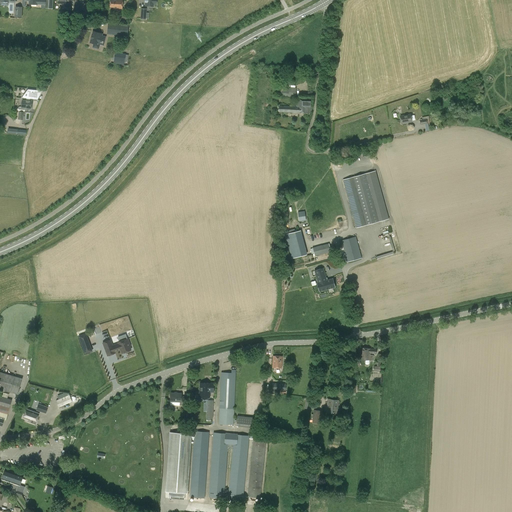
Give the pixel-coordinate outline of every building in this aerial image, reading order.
[(48,0),(25,0),(29,0),(29,4),(41,4),(41,8),(48,8),(48,0)] [(74,0),(58,0),(58,4),(66,4),(65,9),(79,10),(79,6),(75,6),(74,0)] [(121,0),(115,0),(111,0),(110,7),(114,7),(114,8),(122,9),(123,0),(121,0)] [(108,24),(107,32),(114,33),(114,34),(127,36),(128,26),(108,24)] [(92,35),(90,43),(94,44),(93,47),(98,48),(99,45),(99,42),(104,43),(105,37),(102,36),(102,34),(93,32),(92,36),(92,35)] [(114,61),(124,62),(126,54),(115,52),(114,61)] [(287,96),(287,97),(296,97),(296,88),(289,87),(289,89),(286,89),(286,91),(284,91),(284,89),(283,89),(282,96),(287,96)] [(26,96),(26,98),(30,99),(37,99),(41,93),(39,92),(39,90),(28,89),(26,91),(26,94),(25,96),(26,96)] [(19,107),(17,109),(19,111),(18,119),(23,120),(24,112),(25,110),(26,108),(31,109),(32,101),(30,101),(30,99),(26,98),(26,100),(22,100),(21,107),(19,107)] [(296,99),(296,107),(279,106),(279,112),(311,113),(311,99),(296,99)] [(401,124),(412,122),(411,114),(400,116),(401,124)] [(375,171),(363,174),(343,180),(356,228),(377,222),(389,219),(375,171)] [(306,221),(304,212),(297,213),(299,222),(306,221)] [(292,259),(307,255),(300,230),(285,234),(292,259)] [(347,262),(362,258),(356,237),(341,240),(347,262)] [(329,244),(312,248),(314,257),(331,252),(329,244)] [(319,292),(335,287),(333,278),(327,280),(323,268),(314,270),(317,282),(316,283),(319,292)] [(78,336),(85,354),(92,351),(86,333),(78,336)] [(131,350),(128,339),(118,342),(118,343),(112,345),(110,340),(103,343),(108,356),(115,353),(115,352),(121,350),(122,351),(125,350),(125,352),(131,350)] [(360,359),(366,359),(365,363),(366,364),(368,364),(369,364),(369,361),(373,361),(374,355),(370,355),(370,353),(376,354),(377,350),(361,348),(360,359)] [(281,368),(282,356),(273,356),(273,367),(281,368)] [(219,424),(234,425),(236,370),(232,369),(232,373),(221,372),(219,424)] [(0,372),(0,388),(18,394),(22,379),(0,372)] [(200,383),(200,391),(200,395),(209,396),(210,392),(213,392),(214,384),(200,383)] [(171,393),(170,401),(171,401),(170,405),(180,405),(180,404),(185,405),(185,396),(182,396),(182,393),(171,393)] [(72,402),(69,395),(56,400),(59,407),(72,402)] [(0,425),(2,426),(4,419),(6,420),(12,400),(0,396),(0,425)] [(328,399),(327,412),(337,413),(338,400),(328,399)] [(304,408),(312,409),(313,401),(305,400),(304,408)] [(40,412),(46,414),(48,408),(42,406),(40,412)] [(29,420),(28,421),(35,424),(39,413),(26,409),(23,418),(29,420)] [(312,423),(321,424),(322,411),(313,410),(312,423)] [(253,427),(254,417),(238,415),(237,423),(243,424),(243,426),(253,427)] [(165,492),(169,492),(168,498),(184,499),(184,493),(188,493),(192,431),(185,430),(185,433),(169,432),(165,492)] [(190,497),(205,498),(209,432),(194,431),(190,497)] [(213,433),(209,497),(224,498),(228,444),(233,445),(228,498),(243,500),(249,436),(213,433)] [(260,498),(266,438),(254,437),(248,497),(260,498)] [(2,479),(20,485),(23,476),(5,469),(2,479)]
